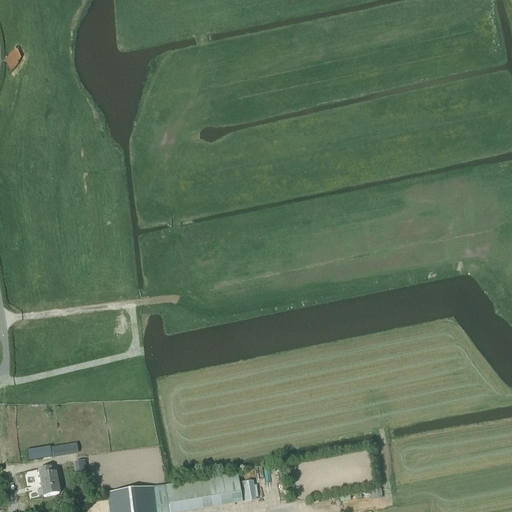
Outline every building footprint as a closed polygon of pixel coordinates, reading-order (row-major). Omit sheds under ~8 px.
[(76,445),(50,449),(52,459),(77,455),(76,445)] [(26,451),(26,453),(28,462),(42,460),(41,449),(26,451)] [(77,482),(87,480),(84,461),(74,463),(77,482)] [(42,498),(58,494),(53,468),(38,471),(39,476),(38,477),(42,498)] [(183,511),(241,501),(237,475),(152,489),(107,494),(109,511),(183,511)] [(83,497),(90,496),(87,482),(80,483),(83,497)] [(241,485),(244,502),(255,500),(252,483),(241,485)] [(71,507),(68,490),(62,492),(64,499),(63,499),(65,508),(71,507)]
